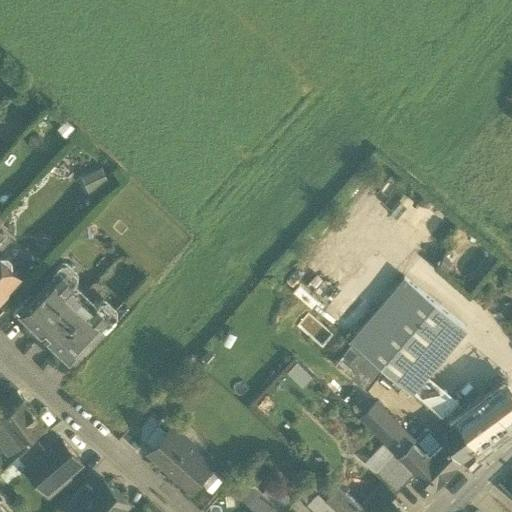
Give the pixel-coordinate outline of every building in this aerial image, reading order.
[(84,169),(92,190),(112,183),(103,161),(84,169)] [(0,296),(20,275),(11,267),(11,259),(7,255),(0,255),(0,296)] [(62,345),(72,354),(110,313),(95,299),(91,303),(72,285),(76,280),(61,266),(22,308),(32,316),(29,319),(42,331),(46,326),(52,332),(48,336),(60,348),(62,345)] [(351,341),(382,367),(436,304),(437,302),(407,276),(351,341)] [(466,329),(436,304),(382,367),(409,391),(423,376),(466,329)] [(333,363),(363,389),(382,367),(351,341),(333,363)] [(456,403),(423,376),(409,391),(431,409),(440,416),(456,403)] [(476,448),(511,422),(511,393),(504,383),(464,414),(455,420),(458,424),(476,448)] [(0,404),(0,443),(8,454),(21,444),(0,417),(0,415),(22,398),(17,391),(0,404)] [(0,415),(0,417),(21,444),(44,426),(22,398),(0,415)] [(395,450),(398,452),(411,439),(374,403),(365,412),(359,407),(354,412),(360,417),(361,416),(385,440),(395,450)] [(440,416),(453,427),(458,424),(455,420),(464,414),(456,403),(440,416)] [(140,439),(152,450),(172,427),(159,416),(140,439)] [(476,448),(458,424),(453,427),(441,435),(438,438),(437,438),(440,442),(441,441),(460,459),(476,448)] [(151,451),(189,484),(211,458),(173,425),(172,427),(152,450),(151,451)] [(426,426),(412,440),(423,451),(424,449),(429,453),(440,442),(437,438),(438,438),(426,426)] [(416,470),(433,487),(460,459),(441,441),(440,442),(429,453),(424,449),(423,451),(412,440),(411,439),(398,452),(416,470)] [(18,455),(26,464),(44,449),(37,440),(29,446),(18,455)] [(43,485),(47,489),(48,488),(45,484),(56,474),(59,477),(65,478),(69,474),(70,469),(80,460),(63,440),(53,448),(46,447),(44,449),(26,464),(43,485)] [(364,462),(375,472),(395,450),(385,440),(364,462)] [(384,481),(395,492),(416,470),(398,452),(395,450),(375,472),(384,481)] [(75,510),(77,511),(118,511),(128,501),(102,479),(93,489),(77,507),(75,510)] [(261,489),(283,510),(293,499),(271,479),(261,489)] [(68,499),(77,507),(93,489),(84,481),(68,499)] [(368,511),(371,509),(375,511),(377,511),(390,497),(395,492),(384,481),(367,501),(364,501),(360,505),(354,511),(368,511)] [(239,497),(256,511),(280,511),(282,510),(251,483),(239,497)] [(299,495),(305,500),(315,488),(309,483),(299,495)] [(332,489),(325,497),(341,511),(354,511),(360,505),(336,484),(332,489)] [(341,511),(325,497),(315,488),(305,500),(318,511),(341,511)] [(406,511),(390,497),(377,511),(375,511),(371,509),(368,511),(406,511)] [(60,508),(64,511),(72,511),(75,510),(77,507),(68,499),(60,508)] [(0,511),(8,511),(0,503),(0,511)]
